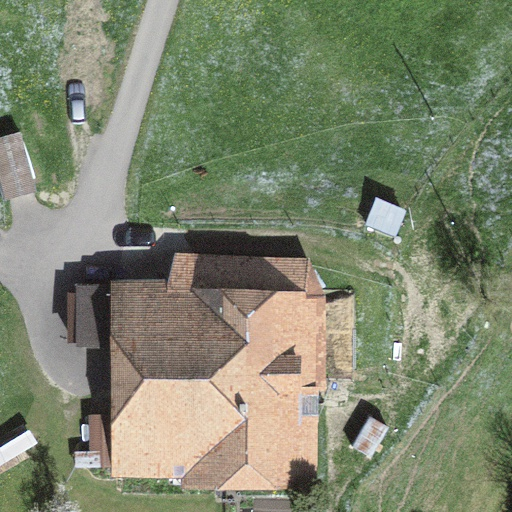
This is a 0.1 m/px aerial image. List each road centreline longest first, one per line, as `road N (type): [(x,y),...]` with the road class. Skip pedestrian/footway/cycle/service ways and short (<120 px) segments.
road 1 (track): [(161,0),(97,210),(59,249),(0,255)]
road 2 (track): [(107,189),(78,128),(80,0)]
